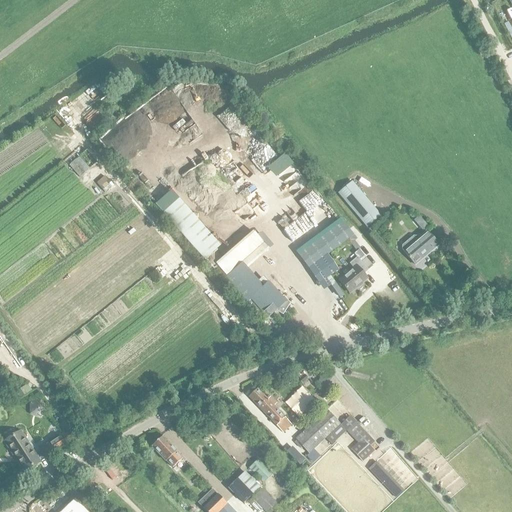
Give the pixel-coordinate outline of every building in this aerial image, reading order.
[(382,214),(354,180),(340,191),(369,225),(382,214)] [(439,245),(427,232),(403,251),(414,264),(426,253),(428,255),(439,245)] [(363,275),(368,271),(373,266),(365,258),(360,262),(357,258),(350,264),(354,269),(340,281),(350,294),(367,279),(363,275)] [(283,296),(282,298),(269,283),(264,287),(239,259),(221,276),(262,323),(278,309),(283,315),(291,304),(283,296)] [(249,397),(283,433),(291,425),(274,406),(276,404),(270,397),(268,400),(257,389),(249,397)] [(29,415),(41,420),(47,410),(41,400),(30,403),(29,415)] [(327,410),(295,440),(309,454),(313,450),(340,424),(327,410)] [(371,438),(356,423),(350,417),(342,424),(348,430),(347,431),(362,447),(359,450),(365,456),(373,449),(369,445),(373,441),(371,438)] [(46,459),(74,441),(68,431),(40,449),(46,459)] [(25,472),(40,463),(20,432),(5,441),(25,472)] [(166,461),(173,468),(182,459),(176,452),(177,452),(163,437),(152,447),(166,462),(166,461)] [(309,454),(306,457),(312,463),(320,456),(313,450),(309,454)] [(244,473),(228,488),(243,504),(260,488),(261,489),(265,486),(263,484),(273,474),(258,460),(249,469),(257,477),(252,481),(244,473)] [(403,493),(375,463),(369,469),(397,498),(403,493)] [(233,511),(212,490),(211,488),(202,497),(203,499),(198,504),(206,511),(233,511)] [(257,511),(267,511),(277,503),(262,488),(248,502),(257,511)] [(86,511),(75,500),(73,502),(62,511),(86,511)]
